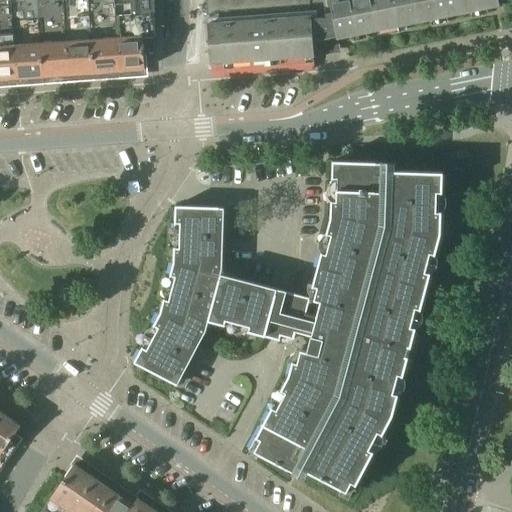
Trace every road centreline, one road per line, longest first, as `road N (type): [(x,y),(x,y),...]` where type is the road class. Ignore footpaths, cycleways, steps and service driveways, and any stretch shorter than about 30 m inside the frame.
road 1 (unclassified): [(174,131),(272,126),(511,78)]
road 2 (secondary): [(456,481),(511,248)]
road 3 (unclassified): [(258,511),(79,389)]
road 4 (unclassified): [(0,145),(174,131)]
road 5 (residential): [(0,511),(79,389)]
